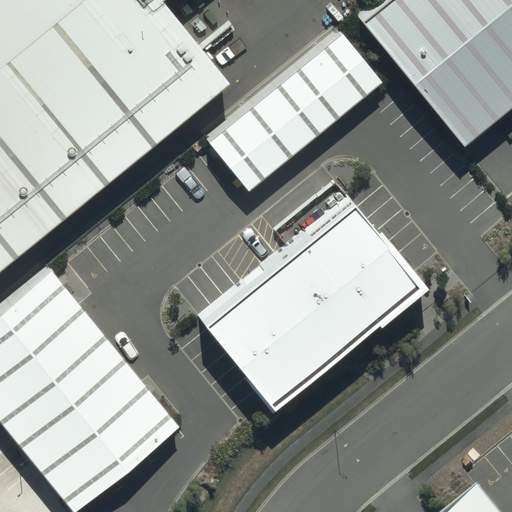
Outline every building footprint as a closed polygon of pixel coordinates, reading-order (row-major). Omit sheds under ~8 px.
[(0,0),(0,266),(228,82),(160,0),(0,0)] [(511,0),(385,0),(360,21),(460,145),(511,103),(511,0)] [(339,33),(206,142),(245,190),(379,81),(339,33)] [(350,201),(200,326),(248,384),(246,386),(267,411),(374,323),(377,327),(423,288),(350,201)] [(49,270),(0,308),(0,425),(69,511),(176,427),(49,270)] [(467,511),(490,511),(481,501),(467,511)]
